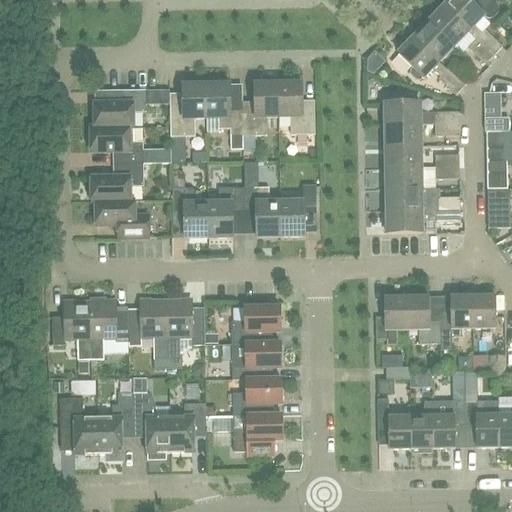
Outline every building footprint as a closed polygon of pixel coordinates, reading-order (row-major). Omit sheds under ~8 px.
[(475,0),(471,5),(466,0),(450,0),(443,8),(469,33),(476,41),(494,57),(502,49),(485,32),(482,34),(474,27),(482,19),(487,21),(492,21),(496,15),(496,10),(495,6),(488,0),(475,0)] [(443,8),(428,23),(454,48),(469,33),(443,8)] [(413,39),(439,64),(454,48),(428,23),(413,39)] [(446,71),(439,64),(413,39),(397,55),(411,68),(409,70),(409,75),(415,80),(420,80),(422,78),(423,80),(433,70),(440,78),(446,71)] [(494,57),(476,41),(468,49),(485,66),(494,57)] [(455,63),(446,71),(464,88),(472,79),(455,63)] [(464,88),(446,71),(440,78),(438,80),(455,97),(464,88)] [(207,86),(206,86),(206,120),(218,120),(219,131),(230,130),(231,152),(243,151),(243,137),(242,112),(230,113),(230,86),(227,86),(227,82),(207,82),(207,86)] [(278,119),(278,85),(254,85),(254,112),(242,112),(243,137),(267,137),(266,119),(278,119)] [(302,85),(278,85),(278,119),(290,118),(291,137),(315,136),(314,111),(302,111),(302,85)] [(206,120),(206,86),(182,87),(182,113),(170,113),(171,139),(195,138),(194,120),(206,120)] [(146,114),(146,92),(121,92),(121,104),(94,105),(95,129),(91,129),(133,129),(132,114),(146,114)] [(434,117),(420,117),(420,104),(384,105),(384,127),(420,126),(434,126),(458,125),(458,114),(434,114),(434,117)] [(458,125),(434,126),(435,138),(459,137),(458,125)] [(420,126),(384,127),(385,148),(421,148),(420,126)] [(119,166),(143,166),(143,143),(129,144),(129,129),(133,129),(91,129),(91,154),(118,153),(119,166)] [(421,148),(385,148),(385,170),(421,169),(421,148)] [(506,162),(506,149),(486,149),(486,162),(506,162)] [(435,169),(459,169),(459,157),(435,157),(435,169)] [(486,162),(486,174),(506,174),(506,162),(486,162)] [(92,203),(134,203),(134,202),(130,202),(130,188),(144,188),(143,166),(119,166),(119,178),(91,179),(92,203)] [(421,169),(385,170),(386,191),(422,191),(421,169)] [(459,169),(435,169),(435,181),(459,181),(459,169)] [(303,202),(280,203),(281,239),(305,239),(304,231),(316,231),(316,188),(303,188),(303,202)] [(219,204),(208,204),(209,240),(233,240),(232,214),(244,213),(244,189),(218,190),(219,204)] [(244,189),(244,213),(256,213),(257,239),(281,239),(280,203),(269,203),(269,189),(244,189)] [(185,240),(209,240),(208,204),(195,204),(195,193),(192,190),(172,190),(172,214),(184,214),(185,240)] [(436,191),(422,191),(386,191),(386,213),(422,212),(436,212),(436,200),(436,191)] [(436,212),(460,212),(460,200),(436,200),(436,212)] [(118,240),(124,240),(149,239),(148,217),(134,217),(134,203),(92,203),(92,204),(96,204),(96,228),(118,227),(118,240)] [(488,230),(510,229),(509,210),(488,210),(488,230)] [(386,213),(386,235),(422,235),(422,212),(386,213)] [(460,212),(436,212),(436,224),(460,224),(460,212)] [(472,298),(473,330),(495,330),(495,297),(472,298)] [(406,299),(407,332),(418,331),(418,346),(440,345),(440,321),(429,322),(429,298),(406,299)] [(440,321),(440,345),(440,352),(452,351),(451,339),(462,339),(462,331),(473,330),(472,298),(450,298),(451,321),(440,321)] [(375,319),(376,341),(387,341),(387,347),(397,346),(397,332),(407,332),(406,299),(384,299),(385,319),(375,319)] [(90,304),(91,362),(104,362),(103,340),(116,340),(116,344),(128,344),(128,348),(129,348),(128,336),(127,309),(115,309),(115,304),(105,304),(105,300),(90,300),(90,304)] [(204,347),(204,334),(192,335),(191,302),(166,303),(167,360),(180,360),(179,339),(192,339),(192,347),(204,347)] [(167,360),(166,303),(140,303),(141,335),(128,336),(129,348),(141,348),(141,339),(153,339),(154,361),(167,360)] [(91,362),(90,304),(64,305),(64,319),(52,319),(53,347),(65,347),(65,341),(77,341),(78,362),(91,362)] [(245,345),(254,345),(254,334),(280,333),(280,309),(245,309),(245,323),(231,323),(231,346),(245,345)] [(255,381),(255,370),(281,369),(281,345),(254,345),(245,345),(231,346),(232,382),(246,381),(255,381)] [(386,369),(386,381),(410,381),(410,369),(386,369)] [(282,405),(281,381),(255,381),(246,381),(246,395),(232,395),(233,418),(247,417),(256,417),(255,406),(282,405)] [(170,406),(155,407),(154,403),(153,399),(150,396),(147,394),(133,395),(134,436),(146,435),(147,461),(163,461),(163,455),(170,455),(170,418),(170,406)] [(122,436),(134,436),(133,395),(118,395),(118,407),(112,407),(112,419),(98,419),(99,456),(106,456),(106,462),(122,462),(122,436)] [(499,449),(511,449),(511,397),(498,398),(498,402),(498,417),(499,449)] [(75,457),(99,456),(98,419),(83,420),(83,400),(60,401),(60,431),(74,431),(75,457)] [(411,451),(411,418),(389,418),(388,401),(377,401),(378,429),(389,429),(389,451),(411,451)] [(477,402),(465,403),(465,427),(476,427),(476,450),(499,449),(498,417),(498,402),(477,402)] [(424,418),(411,418),(411,451),(418,451),(418,455),(432,454),(432,450),(433,450),(432,418),(432,403),(424,403),(424,418)] [(453,417),(432,418),(433,450),(455,450),(455,427),(465,427),(465,403),(453,403),(453,417)] [(170,418),(170,455),(194,454),(194,434),(206,434),(205,405),(184,406),(184,418),(170,418)] [(273,417),(256,417),(247,417),(247,431),(233,431),(233,454),(247,453),(247,457),(248,457),(274,457),(274,441),(282,441),(282,417),(273,417)]
